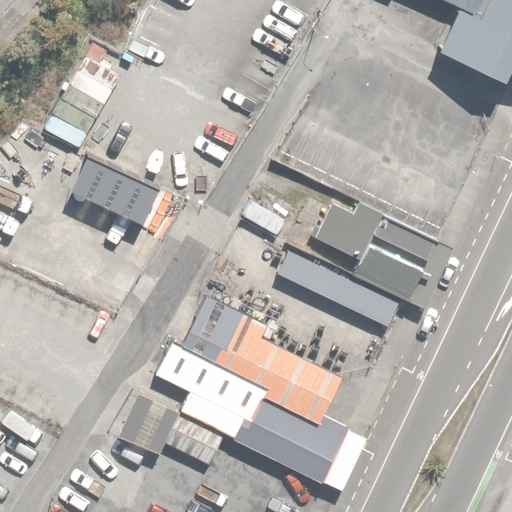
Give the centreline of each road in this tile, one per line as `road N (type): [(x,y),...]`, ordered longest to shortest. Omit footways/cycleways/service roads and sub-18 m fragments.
road 1 (primary): [(379,511),(511,236)]
road 2 (primary): [(511,375),(447,511)]
